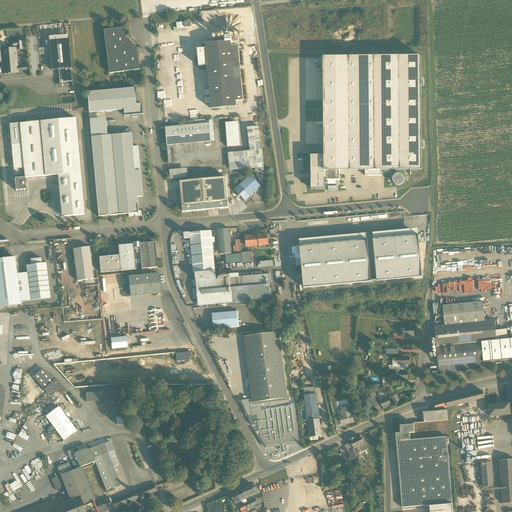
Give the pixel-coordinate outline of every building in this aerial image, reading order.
[(103,31),(109,74),(139,70),(136,48),(126,50),(125,36),(123,28),(103,31)] [(136,48),(125,36),(126,50),(136,48)] [(51,71),(58,70),(71,69),(68,39),(49,41),(51,71)] [(205,44),(206,49),(207,66),(211,109),(237,107),(236,102),(243,101),(238,46),(231,47),(231,42),(205,44)] [(0,62),(2,62),(3,74),(8,73),(9,71),(11,71),(12,73),(18,72),(18,71),(17,67),(16,49),(1,50),(1,52),(0,51),(0,62)] [(207,66),(206,49),(203,49),(197,50),(199,67),(207,66)] [(365,171),(381,170),(422,170),(421,56),(323,57),(324,156),(324,171),(327,171),(339,171),(365,171)] [(72,82),(71,69),(58,70),(59,83),(72,82)] [(123,110),(124,116),(142,114),(141,104),(137,104),(135,88),(87,93),(89,113),(105,112),(123,110)] [(91,137),(107,136),(105,112),(89,113),(91,137)] [(75,119),(40,122),(45,176),(57,175),(61,217),(84,215),(75,119)] [(194,122),(194,125),(209,124),(211,142),(215,141),(213,120),(194,122)] [(24,168),(24,175),(24,178),(25,178),(45,176),(40,122),(19,124),(21,144),(22,148),(22,154),(24,168)] [(226,123),(228,147),(240,146),(238,122),(226,123)] [(11,145),(21,144),(19,124),(9,125),(11,145)] [(164,128),(166,146),(211,142),(209,124),(194,125),(164,128)] [(247,128),(250,151),(261,150),(258,126),(247,128)] [(91,137),(98,209),(137,205),(137,197),(143,197),(140,171),(134,171),(132,147),(131,134),(107,136),(91,137)] [(138,146),(132,147),(134,171),(140,171),(138,146)] [(230,171),(250,169),(248,153),(261,152),(261,158),(263,158),(262,150),(261,150),(250,151),(228,153),(230,171)] [(263,163),(263,158),(261,158),(261,152),(248,153),(250,169),(255,168),(261,168),(260,163),(263,163)] [(12,155),(13,169),(24,168),(22,154),(12,155)] [(324,171),(324,156),(311,156),(311,189),(325,189),(324,179),(326,179),(327,179),(327,171),(324,171)] [(261,168),(255,168),(255,172),(264,171),(263,163),(260,163),(261,168)] [(169,170),(170,179),(188,178),(187,168),(169,170)] [(339,171),(327,171),(327,179),(326,179),(326,180),(339,180),(339,171)] [(393,179),(393,181),(393,183),(395,185),(397,186),(399,186),(402,185),(403,183),(404,181),(404,179),(403,177),(402,175),(400,174),(397,174),(395,175),(394,176),(393,179)] [(250,175),(239,186),(249,197),(260,186),(250,175)] [(25,178),(24,178),(17,179),(14,179),(15,191),(26,190),(25,178)] [(180,182),(182,206),(228,202),(226,178),(180,182)] [(250,197),(249,197),(239,186),(239,185),(234,190),(245,201),(250,197)] [(228,208),(228,202),(182,206),(183,212),(228,208)] [(138,211),(137,205),(98,209),(98,217),(128,214),(138,213),(138,211)] [(217,230),(219,255),(231,254),(229,229),(217,230)] [(373,233),(373,240),(418,236),(418,229),(373,233)] [(193,273),(195,273),(215,271),(211,231),(184,234),(185,239),(190,239),(193,273)] [(300,246),(367,240),(367,234),(299,240),(300,246)] [(254,236),(254,246),(268,244),(267,235),(254,236)] [(245,237),(246,246),(254,246),(254,236),(245,237)] [(373,240),(377,282),(422,277),(418,236),(373,240)] [(233,247),(234,252),(242,251),(240,239),(235,240),(236,246),(233,247)] [(300,246),(304,288),(371,282),(367,240),(300,246)] [(155,242),(139,244),(140,249),(141,259),(141,260),(141,263),(142,269),(157,268),(155,242)] [(120,271),(136,270),(135,264),(141,263),(141,260),(135,261),(135,259),(134,250),(135,250),(136,253),(138,253),(139,249),(140,249),(139,244),(133,244),(118,246),(119,256),(120,271)] [(85,280),(85,283),(89,283),(89,280),(93,279),(89,247),(83,247),(83,248),(73,249),(77,281),(85,280)] [(241,253),(242,263),(253,262),(252,252),(241,253)] [(225,256),(226,264),(241,262),(240,254),(225,256)] [(100,273),(120,271),(119,256),(99,257),(100,273)] [(15,257),(0,259),(0,307),(21,305),(20,302),(17,274),(15,257)] [(27,273),(30,301),(50,298),(46,263),(42,264),(33,265),(26,266),(27,273)] [(195,273),(196,289),(197,299),(198,306),(271,299),(268,274),(239,277),(229,278),(216,279),(215,271),(195,273)] [(27,273),(17,274),(20,302),(30,301),(27,273)] [(149,275),(151,295),(160,294),(159,274),(149,275)] [(140,275),(128,277),(130,297),(151,295),(149,275),(140,275)] [(443,306),(445,326),(485,322),(483,302),(443,306)] [(213,319),(213,329),(239,327),(237,312),(212,314),(212,316),(211,318),(213,319)] [(439,373),(464,371),(464,364),(484,362),(499,361),(496,331),(495,321),(485,322),(445,326),(434,327),(438,367),(439,367),(439,373)] [(405,336),(414,336),(414,328),(405,328),(405,336)] [(507,330),(496,331),(499,361),(511,359),(511,339),(508,340),(507,330)] [(252,400),(252,403),(288,398),(279,332),(244,337),(252,400)] [(127,348),(126,337),(111,338),(112,349),(127,348)] [(412,342),(403,342),(403,350),(412,350),(412,342)] [(190,352),(175,354),(176,362),(191,360),(190,352)] [(485,369),(484,362),(464,364),(464,371),(485,369)] [(55,388),(62,395),(66,391),(56,379),(42,369),(33,377),(48,394),(55,388)] [(311,396),(316,395),(314,387),(304,389),(304,392),(310,392),(310,395),(311,396)] [(105,391),(86,393),(86,402),(87,402),(105,400),(105,401),(106,401),(105,391)] [(370,395),(373,400),(378,398),(377,395),(376,392),(370,395)] [(446,401),(447,407),(484,398),(483,392),(446,401)] [(400,393),(395,395),(392,397),(391,397),(395,404),(403,400),(400,393)] [(317,405),(316,395),(311,396),(305,396),(306,407),(317,405)] [(249,398),(249,400),(251,416),(252,419),(252,416),(253,416),(256,415),(258,428),(297,423),(294,403),(290,404),(289,398),(288,398),(252,403),(252,400),(250,401),(249,398)] [(392,405),(388,398),(380,402),(384,409),(392,405)] [(249,416),(251,416),(249,400),(241,401),(249,416)] [(434,410),(441,408),(439,402),(432,404),(434,410)] [(489,406),(490,417),(510,415),(509,404),(489,406)] [(308,421),(319,420),(317,405),(306,407),(308,421)] [(341,424),(341,425),(354,422),(352,414),(351,415),(349,406),(341,408),(343,416),(340,417),(341,424)] [(424,422),(448,420),(447,410),(423,413),(424,422)] [(58,436),(72,430),(66,416),(52,423),(58,436)] [(203,428),(206,436),(211,434),(204,416),(199,418),(199,419),(187,423),(186,422),(182,424),(186,436),(191,434),(190,433),(203,428)] [(319,420),(308,421),(310,437),(321,435),(319,420)] [(259,436),(266,447),(299,442),(297,423),(258,428),(259,436)] [(400,426),(400,429),(400,433),(398,434),(396,434),(396,441),(410,440),(410,433),(414,433),(414,425),(400,426)] [(351,443),(354,449),(356,449),(364,445),(360,436),(354,439),(354,438),(350,440),(351,443)] [(452,504),(447,438),(446,437),(410,440),(396,441),(402,508),(425,506),(452,504)] [(108,453),(113,451),(109,442),(104,444),(108,453)] [(112,489),(114,488),(101,455),(108,453),(104,444),(104,443),(90,449),(95,461),(107,491),(112,489)] [(345,446),(348,452),(354,449),(351,443),(345,446)] [(364,445),(356,449),(359,454),(367,450),(364,445)] [(81,467),(95,461),(90,449),(87,450),(86,449),(78,452),(74,454),(76,458),(77,460),(79,465),(80,468),(81,467)] [(359,455),(359,454),(356,449),(354,449),(348,452),(350,457),(351,459),(354,458),(359,455)] [(113,467),(118,465),(113,451),(108,453),(113,467)] [(108,453),(101,455),(114,488),(121,486),(117,476),(113,467),(108,453)] [(364,466),(361,460),(356,462),(360,470),(363,468),(362,467),(364,466)] [(502,504),(511,503),(511,460),(500,461),(502,504)] [(481,463),(483,487),(493,486),(491,462),(481,463)] [(466,489),(481,488),(479,464),(464,466),(466,489)] [(80,497),(84,506),(94,502),(95,501),(81,467),(80,468),(75,469),(60,475),(64,486),(67,494),(70,501),(74,499),(80,497)] [(60,488),(64,486),(60,475),(55,476),(55,477),(60,488)] [(60,488),(55,477),(51,479),(56,490),(60,489),(60,488)] [(252,484),(246,487),(250,496),(256,493),(252,484)] [(155,485),(111,502),(114,509),(140,498),(140,497),(142,496),(143,497),(158,491),(155,485)] [(245,498),(250,496),(246,487),(241,490),(245,498)] [(240,501),(245,498),(241,490),(236,492),(240,501)] [(234,503),(240,501),(236,492),(230,495),(234,503)] [(78,511),(74,499),(70,501),(67,494),(50,501),(52,508),(49,509),(47,502),(22,511),(78,511)] [(80,497),(74,499),(78,511),(105,511),(114,509),(111,502),(96,508),(94,502),(84,506),(80,497)]
